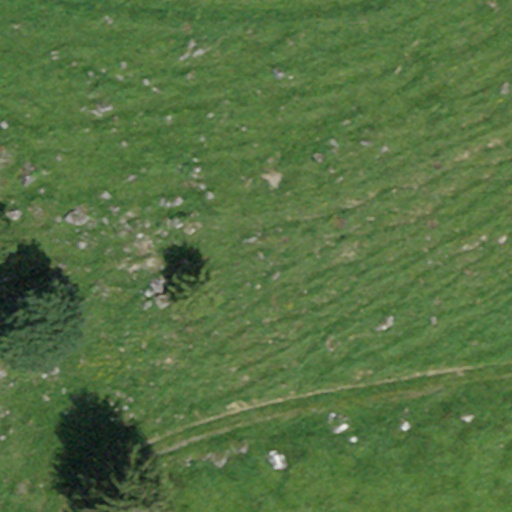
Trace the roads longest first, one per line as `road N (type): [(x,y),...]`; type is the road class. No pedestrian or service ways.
road 1 (track): [(85,511),(132,466),(208,424),(511,374)]
road 2 (track): [(355,0),(298,11),(192,11),(107,0)]
